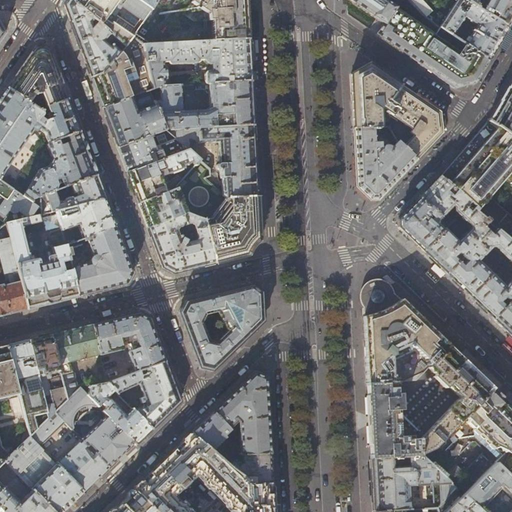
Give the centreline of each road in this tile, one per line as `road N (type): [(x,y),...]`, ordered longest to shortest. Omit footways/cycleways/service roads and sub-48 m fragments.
road 1 (residential): [(43,2),(155,293)]
road 2 (residential): [(472,118),(296,0)]
road 3 (tertiary): [(322,511),(310,300)]
road 4 (tertiary): [(306,203),(296,0)]
road 5 (residential): [(511,369),(388,250)]
road 6 (residential): [(155,293),(0,332)]
road 7 (residential): [(309,259),(155,293)]
road 8 (residential): [(197,404),(310,300)]
road 9 (residential): [(367,230),(472,118)]
road 10 (residential): [(87,511),(197,404)]
